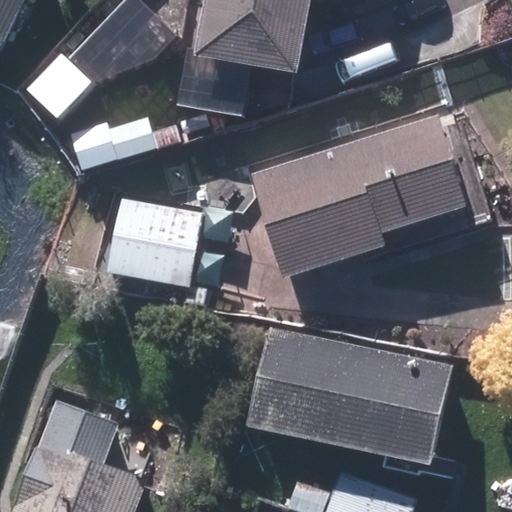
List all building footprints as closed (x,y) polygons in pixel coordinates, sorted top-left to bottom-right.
[(0,0),(0,45),(12,51),(34,0),(0,0)] [(217,0),(207,58),(304,75),(317,0),(217,0)] [(84,180),(187,146),(178,129),(158,136),(151,116),(72,143),(84,180)] [(441,124),(260,180),(290,278),(390,248),(385,234),(467,209),(441,124)] [(205,216),(128,203),(116,274),(193,288),(205,216)] [(276,332),(255,430),(434,468),(455,371),(276,332)] [(142,511),(152,486),(50,450),(27,511),(142,511)] [(337,494),(304,482),(292,511),(419,511),(423,503),(344,474),(337,494)]
